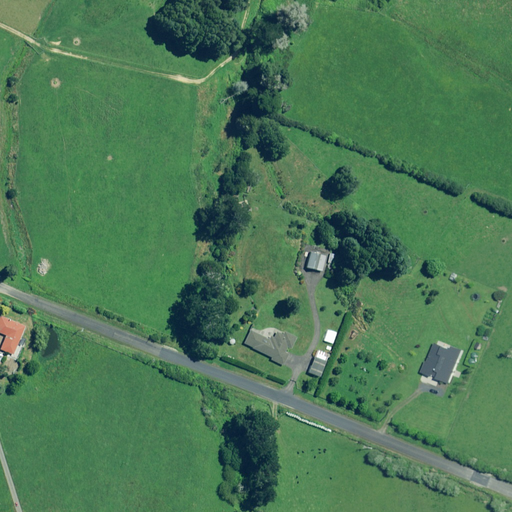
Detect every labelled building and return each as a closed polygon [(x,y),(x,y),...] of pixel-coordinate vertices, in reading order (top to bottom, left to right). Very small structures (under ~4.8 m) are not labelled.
[(308,252),(304,267),(320,271),(324,256),(308,252)] [(0,333),(4,335),(0,344),(0,349),(12,354),(23,325),(0,316),(0,333)] [(264,338),(249,330),(242,343),(270,357),(269,359),(282,365),(288,354),(284,352),(286,347),(290,349),(295,338),(283,332),(281,334),(275,331),(272,338),(269,336),(267,341),(263,339),(264,338)] [(437,343),(423,371),(448,383),(464,351),(453,346),(452,348),(450,347),(449,349),(437,343)] [(316,350),(307,373),(319,377),(326,358),(324,357),(325,354),(316,350)]
